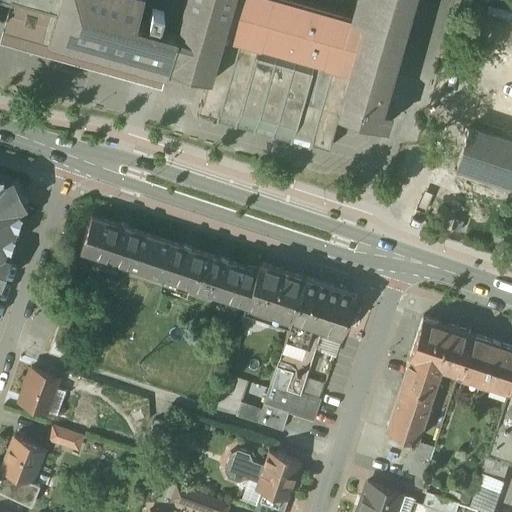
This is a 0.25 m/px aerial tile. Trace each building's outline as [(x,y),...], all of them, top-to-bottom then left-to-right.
[(0,0),(8,2),(0,30),(0,45),(162,89),(168,65),(167,64),(176,32),(136,21),(141,0),(0,0)] [(356,0),(351,17),(292,0),(184,0),(176,32),(167,64),(168,65),(191,71),(210,77),(202,102),(201,102),(198,111),(330,148),(333,139),(332,139),(339,113),(357,118),(386,127),(391,110),(382,108),(411,6),(421,9),(423,0),(356,0)] [(511,142),(469,128),(461,155),(457,166),(511,184),(511,142)] [(0,285),(1,286),(10,258),(8,257),(24,207),(27,205),(26,203),(29,201),(18,179),(14,181),(13,179),(10,180),(0,176),(0,285)] [(121,225),(92,215),(81,250),(109,260),(121,225)] [(167,240),(121,225),(109,260),(155,275),(167,240)] [(212,255),(167,240),(155,275),(201,290),(212,255)] [(257,270),(212,255),(201,290),(246,305),(260,263),(259,263),(257,270)] [(305,278),(260,263),(246,305),(244,313),(289,328),(292,320),(305,278)] [(355,295),(305,278),(292,320),(321,330),(341,336),(355,295)] [(91,302),(68,295),(49,353),(71,361),(91,302)] [(472,333),(423,317),(409,358),(410,359),(438,368),(458,375),(472,333)] [(321,330),(292,320),(289,328),(276,366),(306,375),(321,330)] [(511,378),(511,346),(472,333),(458,375),(508,391),(511,378)] [(438,368),(410,359),(386,431),(411,439),(417,441),(438,378),(435,377),(438,368)] [(306,375),(276,366),(264,404),(288,412),(313,420),(320,399),(300,393),(306,375)] [(58,377),(31,367),(19,401),(46,411),(54,387),(58,377)] [(54,387),(46,411),(57,415),(66,391),(54,387)] [(511,392),(508,391),(495,428),(511,434),(511,392)] [(262,409),(241,402),(237,415),(257,422),(262,409)] [(264,404),(262,409),(257,422),(283,430),(288,412),(264,404)] [(155,420),(144,454),(155,458),(166,424),(155,420)] [(83,436),(53,426),(48,439),(78,449),(83,436)] [(511,462),(511,434),(495,428),(486,457),(508,464),(511,465),(511,462)] [(46,448),(15,436),(2,470),(6,471),(0,485),(0,492),(31,505),(40,485),(32,482),(46,448)] [(417,441),(411,439),(401,470),(424,477),(435,446),(417,441)] [(249,453),(238,448),(230,452),(224,469),(228,476),(239,480),(247,477),(258,481),(264,464),(253,460),(249,453)] [(299,461),(269,450),(264,464),(258,481),(256,488),(261,490),(286,499),(287,497),(299,461)] [(508,464),(486,457),(481,472),(503,479),(508,464)] [(395,511),(401,494),(367,482),(356,511),(395,511)] [(286,499),(261,490),(253,511),(254,511),(283,511),(288,498),(287,497),(286,499)] [(455,511),(459,502),(427,491),(422,504),(445,511),(455,511)] [(226,511),(229,504),(201,494),(196,507),(209,511),(226,511)]
